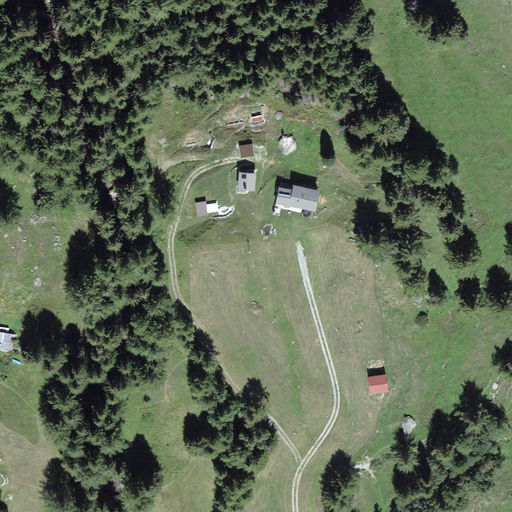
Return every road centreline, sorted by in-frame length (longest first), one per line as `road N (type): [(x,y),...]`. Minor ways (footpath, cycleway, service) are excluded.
road 1 (track): [(302,464),(180,293),(178,230),(188,178),(215,162),(256,159)]
road 2 (track): [(296,511),(302,464),(336,419),(339,386),(297,230)]
